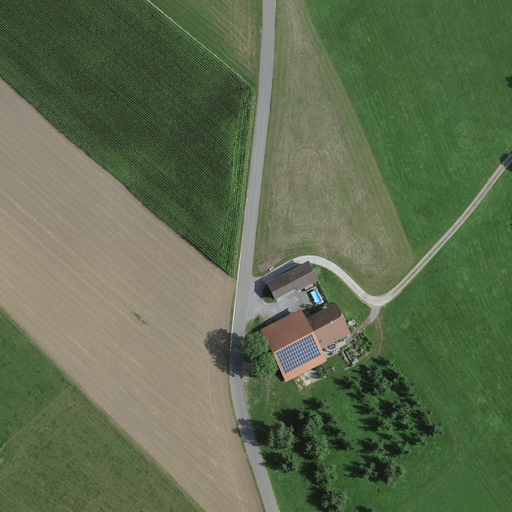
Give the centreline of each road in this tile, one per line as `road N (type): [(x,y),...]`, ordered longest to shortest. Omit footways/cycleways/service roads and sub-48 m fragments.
road 1 (unclassified): [(271,511),(236,378),(269,0)]
road 2 (track): [(511,158),(387,299),(365,299),(342,274),(310,258),(241,297)]
